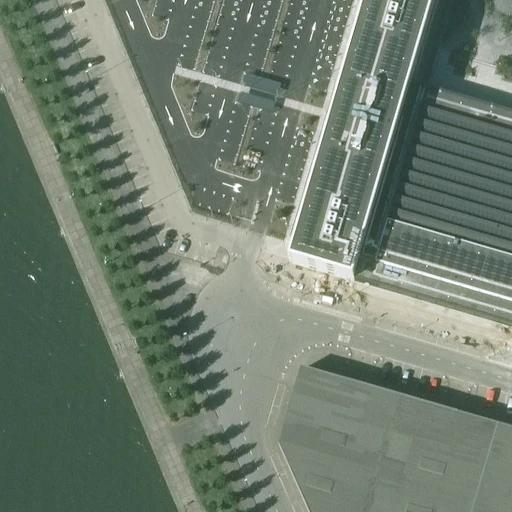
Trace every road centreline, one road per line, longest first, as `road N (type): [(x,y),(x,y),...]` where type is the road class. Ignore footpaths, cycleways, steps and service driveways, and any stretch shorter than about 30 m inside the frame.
road 1 (unclassified): [(268,327),(238,296),(248,245),(186,223),(173,199),(93,0)]
road 2 (unclassified): [(511,382),(309,323),(268,327)]
road 3 (unclassified): [(275,511),(242,439),(239,412),(245,363),(268,327)]
